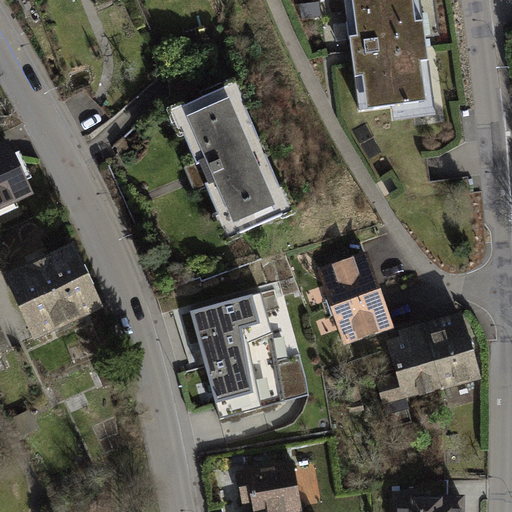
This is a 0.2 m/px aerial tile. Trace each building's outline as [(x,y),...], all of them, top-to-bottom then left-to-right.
[(412,0),(352,0),(358,36),(350,37),(354,63),(355,76),(363,75),(368,109),(390,106),(426,101),(421,61),(429,60),(423,20),(415,21),(412,0)] [(241,78),(169,109),(182,140),(226,242),(298,211),(287,184),(279,187),(246,110),(253,107),(241,78)] [(24,154),(0,163),(0,230),(47,213),(24,154)] [(367,255),(319,272),(323,285),(328,300),(333,316),(334,319),(385,302),(383,296),(380,289),(379,286),(367,255)] [(78,256),(5,289),(36,356),(109,323),(78,256)] [(261,287),(190,308),(221,418),(282,401),(273,329),(261,287)] [(385,302),(334,319),(338,330),(343,346),(344,348),(395,331),(393,327),(385,302)] [(431,320),(422,322),(442,391),(482,379),(461,313),(456,314),(431,320)] [(422,322),(398,329),(400,336),(385,340),(394,373),(375,379),(385,416),(410,409),(407,400),(442,391),(422,322)] [(0,325),(0,365),(15,358),(0,325)] [(300,511),(293,463),(237,472),(242,505),(252,503),(253,511),(300,511)] [(321,504),(316,465),(298,467),(303,506),(321,504)] [(464,511),(465,497),(397,496),(396,511),(464,511)]
